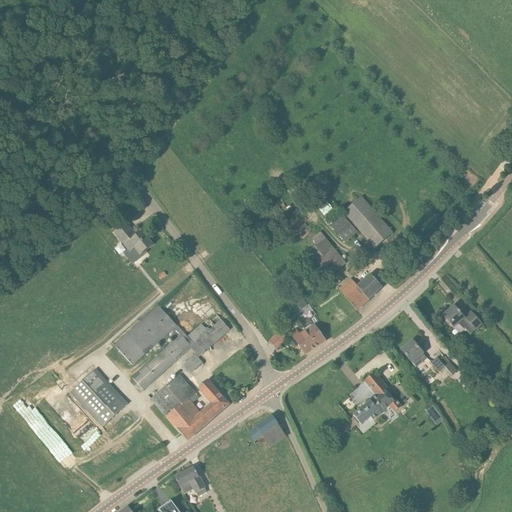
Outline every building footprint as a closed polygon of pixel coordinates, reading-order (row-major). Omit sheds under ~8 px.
[(375,249),(393,234),(361,197),(343,213),(375,249)] [(357,233),(342,215),(336,220),(333,216),(326,222),(330,226),(345,243),(357,233)] [(127,224),(115,233),(130,252),(135,248),(141,255),(153,246),(142,232),(137,236),(127,224)] [(336,286),(344,280),(337,271),(347,264),(334,247),(322,232),(312,240),(317,246),(308,252),(329,279),(328,280),(335,288),(336,286)] [(382,288),(370,275),(357,287),(351,279),(338,289),(357,311),(369,301),(368,301),(382,288)] [(177,327),(158,306),(114,346),(133,367),(175,329),(180,336),(132,379),(144,391),(191,349),(195,355),(183,365),(191,375),(203,364),(198,357),(229,330),(216,314),(203,326),(201,325),(187,337),(177,326),(177,327)] [(464,318),(455,306),(443,316),(454,329),(459,325),(463,329),(464,328),(470,335),(466,338),(469,342),(477,336),(473,333),(475,331),(476,331),(483,325),(471,312),(464,318)] [(326,342),(315,327),(320,324),(317,320),(312,323),(314,325),(302,333),(303,334),(310,342),(313,341),(319,347),(326,342)] [(300,334),(297,331),(291,335),(306,356),(319,347),(313,341),(310,342),(303,334),(302,333),(300,334)] [(277,348),(288,338),(282,332),(270,342),(277,348)] [(416,368),(422,363),(427,359),(412,342),(401,351),(413,364),(416,368)] [(446,357),(440,361),(453,377),(458,373),(446,357)] [(430,364),(437,373),(444,368),(437,359),(430,364)] [(102,427),(127,405),(95,369),(70,392),(102,427)] [(391,393),(388,389),(375,373),(364,382),(373,393),(375,392),(376,394),(365,403),(366,405),(353,416),(355,418),(354,420),(358,424),(359,423),(361,426),(371,418),(373,421),(381,414),(390,406),(395,413),(402,407),(396,400),(394,402),(389,395),(391,393)] [(200,413),(193,404),(199,399),(196,395),(196,394),(180,375),(151,400),(165,418),(166,418),(175,429),(176,429),(186,441),(208,423),(229,405),(207,381),(197,390),(210,404),(200,413)] [(432,406),(426,411),(434,422),(440,417),(432,406)] [(270,447),(286,437),(278,425),(273,417),(256,428),(249,433),(254,443),(261,438),(263,439),(264,438),(270,447)] [(199,477),(194,468),(175,478),(180,489),(184,495),(193,490),(195,494),(196,494),(198,498),(207,493),(205,489),(206,488),(200,477),(199,477)] [(160,511),(178,511),(171,502),(159,511),(160,511)]
